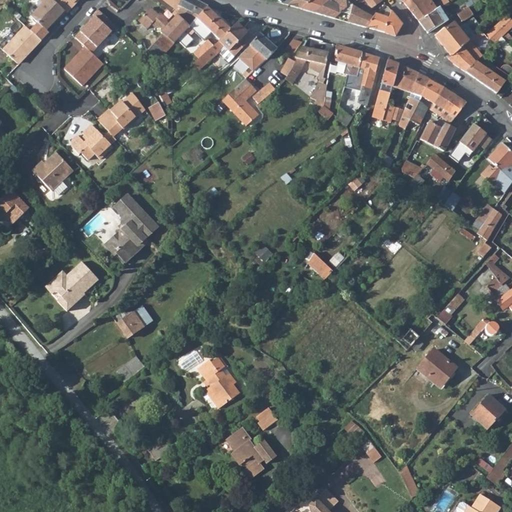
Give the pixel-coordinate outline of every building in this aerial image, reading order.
[(32,33),(43,43),(45,40),(50,35),(47,32),(59,19),(62,22),(68,15),(51,0),(36,0),(43,6),(32,18),(39,25),(32,33)] [(51,0),(68,15),(76,6),(75,4),(78,0),(51,0)] [(199,4),(193,0),(162,0),(175,10),(172,14),(175,16),(177,15),(187,25),(206,7),(206,6),(199,4)] [(310,0),(299,8),(314,12),(316,11),(324,5),(330,1),(331,0),(310,0)] [(316,11),(314,12),(335,18),(350,8),(353,6),(348,0),(338,0),(334,3),(330,1),(324,5),(316,11)] [(361,0),(353,6),(350,8),(366,13),(383,0),(382,0),(361,0)] [(402,0),(419,21),(438,10),(434,5),(429,0),(424,0),(421,2),(419,0),(402,0)] [(471,6),(460,13),(465,20),(476,13),(471,6)] [(149,7),(148,9),(160,20),(155,26),(159,26),(163,29),(160,32),(161,33),(170,42),(180,32),(187,25),(177,15),(175,16),(168,24),(165,20),(166,19),(160,13),(158,15),(149,7)] [(187,25),(180,32),(185,37),(200,22),(218,40),(230,30),(206,7),(187,25)] [(374,15),(367,27),(385,33),(392,11),(389,7),(387,10),(384,16),(375,14),(374,15)] [(350,8),(335,18),(367,27),(374,15),(366,13),(350,8)] [(98,17),(79,38),(88,47),(93,52),(113,31),(111,29),(116,23),(101,9),(95,15),(98,17)] [(160,20),(148,9),(138,20),(146,28),(151,23),(152,24),(155,26),(160,20)] [(438,10),(419,21),(427,31),(430,33),(448,20),(439,9),(438,10)] [(392,11),(385,33),(396,36),(403,25),(392,11)] [(511,16),(491,35),(498,44),(503,40),(507,36),(511,31),(511,16)] [(196,60),(192,65),(196,69),(222,46),(232,56),(251,37),(236,23),(230,30),(218,40),(212,46),(196,60)] [(445,28),(436,36),(457,55),(473,40),(455,23),(447,30),(445,28)] [(32,33),(26,28),(4,52),(19,65),(29,54),(31,56),(43,43),(32,33)] [(473,40),(457,55),(453,60),(454,64),(457,66),(468,74),(481,60),(493,49),(485,42),(479,47),(484,52),(478,57),(471,51),(481,42),(478,39),(487,31),(485,29),(473,40)] [(161,33),(144,51),(144,54),(151,61),(170,42),(161,33)] [(267,60),(277,49),(260,33),(249,44),(244,49),(237,56),(251,69),(264,57),(267,60)] [(511,40),(507,36),(503,40),(511,47),(511,40)] [(286,77),(285,79),(292,82),(304,64),(303,57),(326,65),(328,52),(326,52),(329,43),(309,37),(295,62),(286,77)] [(294,39),(286,48),(294,53),(304,42),(294,39)] [(192,55),(196,60),(212,46),(207,41),(192,55)] [(360,53),(338,46),(336,61),(352,66),(349,76),(354,77),(356,69),(360,53)] [(93,52),(88,47),(78,58),(80,60),(69,71),(85,86),(106,63),(93,52)] [(360,53),(356,69),(362,70),(360,78),(358,78),(356,87),(361,88),(357,102),(362,103),(368,105),(380,59),(360,53)] [(281,74),(286,77),(295,62),(290,59),(281,74)] [(468,74),(497,94),(511,76),(511,64),(510,64),(508,65),(506,66),(504,68),(501,66),(497,71),(481,60),(468,74)] [(376,107),(373,117),(382,120),(388,102),(393,86),(400,65),(388,61),(376,107)] [(400,65),(393,86),(411,92),(419,75),(400,65)] [(419,75),(411,92),(424,96),(431,81),(419,75)] [(240,85),(223,101),(246,126),(257,116),(244,103),(255,93),(244,81),(240,85)] [(431,81),(424,96),(435,102),(443,88),(431,81)] [(310,98),(324,104),(326,86),(319,82),(310,98)] [(251,100),(256,106),(269,93),(265,88),(251,100)] [(435,102),(431,111),(442,117),(447,109),(455,95),(443,88),(435,102)] [(157,95),(164,105),(172,100),(166,90),(157,95)] [(424,96),(411,92),(409,97),(411,97),(421,102),(424,96)] [(109,109),(97,120),(113,137),(134,117),(136,118),(144,110),(133,93),(111,112),(109,109)] [(452,113),(446,123),(450,125),(467,103),(455,95),(447,109),(452,113)] [(400,126),(407,129),(413,117),(421,102),(411,97),(400,123),(400,126)] [(166,115),(158,101),(147,107),(155,120),(166,115)] [(405,108),(388,102),(382,120),(392,123),(393,119),(399,121),(405,108)] [(421,102),(413,117),(421,121),(428,108),(421,102)] [(323,107),(317,112),(328,120),(333,114),(323,107)] [(336,116),(348,124),(353,116),(341,108),(336,116)] [(433,116),(430,121),(437,124),(440,120),(433,116)] [(430,121),(421,139),(443,151),(455,128),(450,125),(446,123),(443,128),(437,124),(430,121)] [(477,144),(486,150),(494,137),(472,123),(451,156),(464,164),(477,144)] [(72,142),(72,150),(79,157),(81,155),(88,161),(94,156),(99,161),(113,147),(111,145),(113,142),(106,136),(104,138),(92,126),(83,134),(87,138),(83,142),(78,137),(72,142)] [(511,151),(501,142),(488,159),(508,177),(511,172),(511,151)] [(389,145),(377,173),(386,177),(389,170),(394,158),(391,157),(395,147),(389,145)] [(42,162),(33,171),(52,191),(73,171),(57,154),(48,162),(49,164),(46,167),(42,162)] [(435,154),(426,164),(433,170),(431,173),(443,183),(446,179),(450,181),(457,171),(435,154)] [(422,170),(408,158),(402,168),(404,173),(413,180),(422,170)] [(413,180),(407,188),(412,193),(413,191),(415,189),(416,189),(425,179),(422,176),(428,170),(424,167),(422,170),(413,180)] [(12,188),(0,199),(0,218),(6,214),(14,223),(30,207),(12,188)] [(449,189),(442,203),(455,209),(462,196),(449,189)] [(156,229),(127,196),(115,208),(122,216),(121,223),(126,229),(123,232),(123,231),(121,231),(108,242),(116,251),(114,253),(123,263),(146,243),(144,240),(156,229)] [(476,220),(483,225),(492,208),(486,204),(476,220)] [(483,225),(477,233),(487,240),(502,214),(492,208),(483,225)] [(108,242),(104,246),(121,265),(123,263),(114,253),(116,251),(108,242)] [(265,246),(259,252),(266,260),(273,254),(265,246)] [(316,253),(307,262),(326,280),(334,271),(316,253)] [(511,279),(489,261),(486,264),(496,278),(505,290),(511,284),(511,279)] [(62,272),(50,283),(57,290),(52,295),(58,301),(57,302),(67,312),(85,294),(82,292),(84,290),(87,290),(98,280),(98,279),(81,262),(66,276),(62,272)] [(505,290),(496,278),(486,286),(503,310),(509,306),(511,310),(511,288),(507,292),(505,290)] [(50,283),(45,288),(52,295),(57,290),(50,283)] [(455,297),(437,318),(445,325),(452,317),(451,315),(461,303),(455,297)] [(153,321),(137,299),(112,316),(127,339),(153,321)] [(428,325),(433,313),(427,311),(422,323),(428,325)] [(485,318),(481,323),(487,329),(489,333),(493,335),(496,334),(499,332),(499,326),(497,324),(494,324),(491,324),(485,318)] [(393,333),(390,335),(406,350),(420,336),(410,329),(400,340),(393,333)] [(434,350),(418,369),(441,387),(456,367),(434,350)] [(116,371),(124,381),(144,365),(136,355),(116,371)] [(210,387),(206,390),(197,397),(205,407),(207,405),(214,413),(218,410),(239,394),(232,386),(234,384),(227,374),(224,377),(220,371),(223,368),(216,359),(209,364),(208,362),(196,370),(210,387)] [(489,395),(471,414),(487,429),(505,410),(489,395)] [(277,420),(268,408),(256,417),(260,422),(258,424),(264,431),(277,420)] [(356,424),(348,431),(364,446),(370,439),(364,434),(365,432),(356,424)] [(244,470),(251,480),(265,470),(260,464),(265,461),(267,464),(276,457),(264,440),(255,447),(250,441),(252,440),(242,428),(225,441),(234,452),(231,455),(240,466),(243,464),(246,469),(244,470)] [(370,439),(364,446),(370,452),(376,445),(371,439),(370,439)] [(504,455),(488,477),(495,483),(505,470),(504,469),(510,460),(504,455)] [(431,509),(435,511),(443,511),(457,493),(448,487),(431,509)] [(332,511),(342,504),(330,490),(314,504),(309,498),(294,511),(332,511)] [(474,511),(485,497),(481,494),(480,494),(472,507),(464,502),(460,503),(456,509),(456,511),(474,511)] [(485,497),(474,511),(496,511),(501,506),(485,497)]
